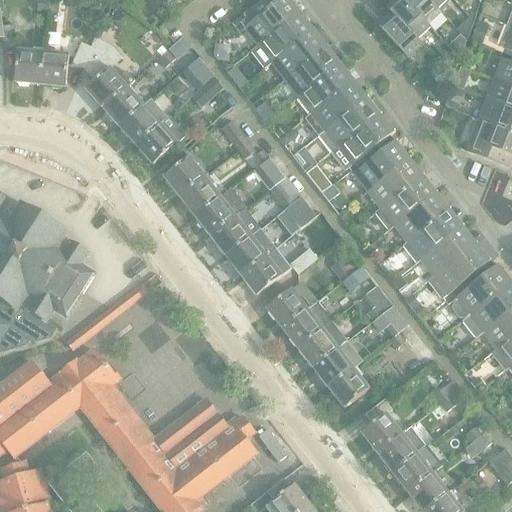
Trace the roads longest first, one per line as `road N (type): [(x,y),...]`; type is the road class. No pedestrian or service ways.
road 1 (tertiary): [(368,511),(98,168),(64,144),(0,130)]
road 2 (residential): [(511,447),(183,28)]
road 3 (residential): [(335,22),(363,36),(394,75),(404,120),(511,255)]
